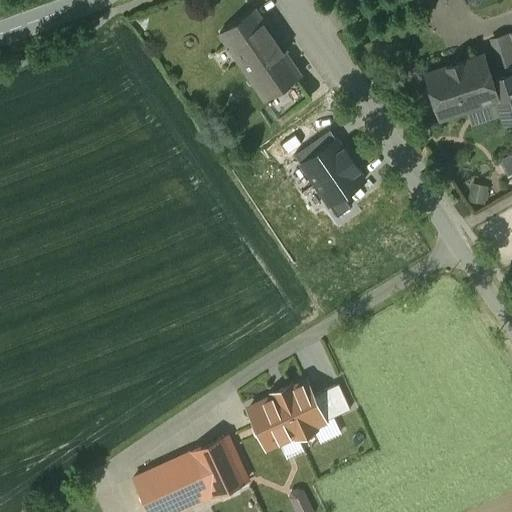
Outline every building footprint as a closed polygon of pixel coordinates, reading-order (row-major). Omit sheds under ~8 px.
[(254,9),(221,32),(267,99),(300,76),(254,9)] [(484,52),(425,71),(441,120),(498,101),(504,121),(511,118),(511,68),(492,75),(484,52)] [(296,150),(317,190),(324,186),(338,212),(356,203),(352,194),(374,183),(344,126),(296,150)] [(275,395),(249,407),(267,446),(296,433),(298,436),(314,428),(313,425),(325,419),(313,394),(307,381),(292,388),(290,384),(273,392),(275,395)] [(313,394),(325,419),(351,407),(339,382),(313,394)] [(227,435),(133,478),(148,511),(175,511),(247,480),(227,435)]
